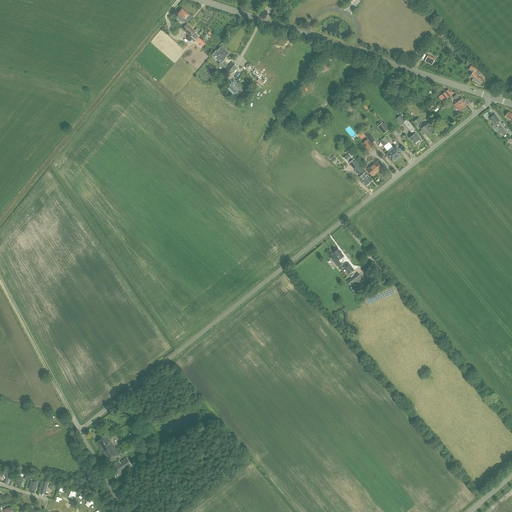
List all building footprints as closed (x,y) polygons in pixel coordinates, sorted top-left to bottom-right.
[(187,23),(190,19),(190,20),(193,17),(187,12),(186,12),(183,9),(178,14),(179,14),(177,17),(183,22),(184,21),(187,23)] [(199,36),(195,32),(187,25),(183,29),(191,36),(195,40),(199,36)] [(199,37),(196,40),(204,47),(206,44),(199,37)] [(222,61),(225,58),(229,54),(221,47),(217,51),(213,55),(220,62),(218,65),(224,70),(228,66),(222,61)] [(428,55),(426,60),(434,64),(436,58),(428,55)] [(232,63),(226,70),(230,74),(237,67),(232,63)] [(479,85),(483,79),(479,76),(480,75),(476,72),(477,69),(472,65),(469,70),(472,73),(469,77),(473,79),(472,80),(479,85)] [(249,76),(261,87),(267,81),(254,70),(249,76)] [(235,78),(231,83),(238,89),(242,84),(235,78)] [(250,90),(248,89),(245,95),(243,94),(240,98),(243,101),(247,97),(250,90)] [(445,93),(442,95),(446,100),(452,95),(450,92),(448,90),(445,92),(445,93)] [(456,95),(453,97),(456,101),(455,101),(455,103),(456,104),(455,105),(459,111),(467,105),(464,101),(462,99),(460,100),(456,95)] [(401,125),(404,123),(411,132),(414,135),(410,138),(415,144),(420,140),(418,137),(418,136),(416,133),(415,133),(413,130),(415,129),(407,120),(406,121),(401,115),(396,119),(401,125)] [(504,136),(507,134),(498,123),(500,121),(495,115),(493,117),(492,116),(490,118),(491,119),(490,119),(495,125),(493,126),(497,131),(499,130),(504,136)] [(426,135),(434,129),(429,123),(425,126),(423,124),(419,118),(413,122),(416,127),(419,124),(422,128),(422,129),(426,135)] [(378,126),(384,134),(389,130),(383,122),(378,126)] [(391,132),(395,138),(399,133),(395,129),(391,132)] [(366,136),(372,143),(375,140),(370,133),(369,134),(367,130),(364,132),(367,136),(366,136)] [(366,136),(368,139),(362,144),(368,151),(374,146),(372,143),(366,136)] [(389,142),(387,144),(397,158),(402,155),(396,147),(394,149),(389,142)] [(392,162),(397,158),(387,144),(384,146),(389,153),(386,154),(392,162)] [(353,158),(352,157),(354,156),(350,152),(349,154),(348,153),(344,158),(348,162),(353,158)] [(360,178),(366,185),(373,180),(366,172),(355,159),(350,164),(361,177),(360,178)] [(371,177),(373,175),(382,168),(376,161),(367,168),(365,166),(363,168),(366,171),(371,177)] [(335,256),(331,259),(334,263),(337,267),(338,266),(341,264),(340,263),(343,261),(341,258),(344,256),(338,249),(333,253),(335,256)] [(355,270),(349,263),(343,268),(345,270),(343,271),(347,276),(355,270)] [(353,292),(355,291),(362,286),(359,281),(361,279),(363,278),(359,273),(347,282),(351,287),(350,288),(353,292)] [(118,453),(111,441),(110,442),(106,436),(97,442),(101,449),(100,449),(107,460),(118,453)] [(118,476),(120,475),(133,467),(127,458),(120,462),(119,461),(112,465),(118,476)] [(9,484),(13,473),(8,471),(4,482),(9,484)] [(21,486),(24,477),(17,475),(15,484),(21,486)] [(35,491),(37,482),(31,480),(28,489),(35,491)]
